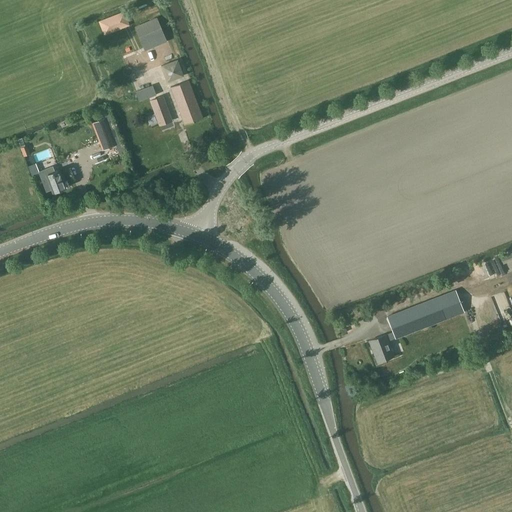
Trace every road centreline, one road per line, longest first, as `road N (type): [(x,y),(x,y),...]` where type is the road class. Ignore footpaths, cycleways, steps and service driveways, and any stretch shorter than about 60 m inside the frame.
road 1 (unclassified): [(189,231),(254,153),(511,54)]
road 2 (tertiary): [(363,511),(294,322),(255,272),(189,231)]
road 3 (tertiary): [(0,252),(102,222),(189,231)]
